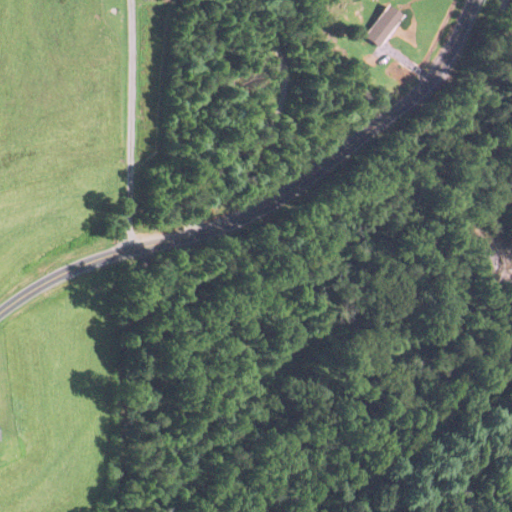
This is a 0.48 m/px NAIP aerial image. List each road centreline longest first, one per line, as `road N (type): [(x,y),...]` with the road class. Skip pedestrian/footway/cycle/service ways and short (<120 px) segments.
road 1 (tertiary): [(472,0),(421,89),(281,195),(231,222),(78,265),(0,311)]
road 2 (residential): [(185,235),(261,140),(279,103),(284,70),(254,0)]
road 3 (residential): [(131,248),(129,0)]
